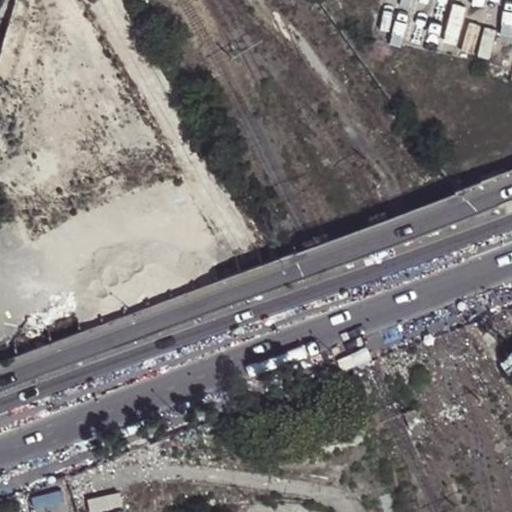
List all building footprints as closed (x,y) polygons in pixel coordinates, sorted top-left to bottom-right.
[(100,0),(97,0),(84,8),(173,160),(187,152),(100,0)] [(301,443),(305,454),(308,460),(363,439),(353,416),(299,437),(301,443)] [(295,457),(305,454),(301,443),(293,445),(295,457)] [(282,460),(281,445),(251,444),(251,459),(282,460)] [(295,460),(295,457),(293,445),(281,445),(282,460),(295,460)] [(121,492),(89,499),(91,511),(93,511),(124,506),(121,492)]
